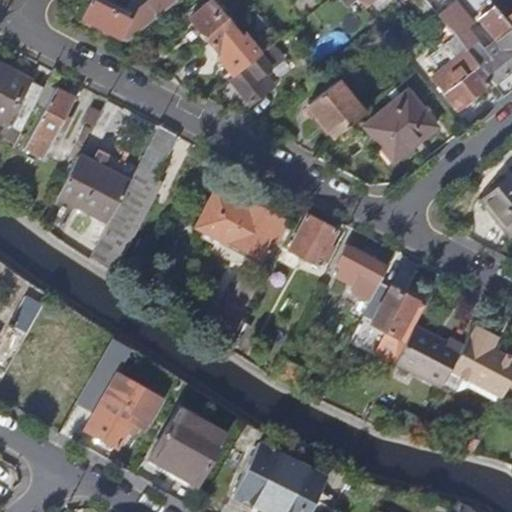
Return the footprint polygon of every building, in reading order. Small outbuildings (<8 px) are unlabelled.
[(127,41),(176,0),(150,0),(136,12),(110,0),(92,0),(83,19),(127,41)] [(242,37),(212,0),(191,17),(221,54),(242,37)] [(503,96),(511,88),(511,26),(490,0),(461,0),(460,1),(480,26),(486,21),(511,54),(501,63),(487,45),(472,57),(477,64),(503,96)] [(243,27),(252,39),(253,39),(267,27),(257,16),(243,27)] [(251,61),(261,54),(263,52),(253,39),(252,39),(241,48),(251,61)] [(477,64),(472,57),(466,50),(444,68),(455,83),(443,92),(457,108),(487,83),(475,66),(477,64)] [(251,61),(230,79),(251,104),(269,89),(265,85),(271,80),(265,72),(271,66),(261,54),(251,61)] [(36,102),(43,88),(0,65),(0,99),(29,115),(36,102)] [(336,137),(365,112),(338,80),(309,104),(336,137)] [(45,84),(43,88),(36,102),(45,107),(24,148),(44,158),(74,99),(45,84)] [(436,125),(407,90),(365,125),(379,143),(375,146),(389,163),(436,125)] [(175,135),(158,126),(149,143),(166,152),(175,135)] [(149,143),(135,170),(153,179),(166,152),(149,143)] [(78,154),(57,195),(108,221),(135,170),(99,151),(93,162),(78,154)] [(99,238),(94,247),(119,261),(160,183),(153,179),(135,170),(108,221),(106,224),(99,238)] [(510,238),(511,236),(511,173),(479,200),(510,238)] [(272,263),(290,229),(279,223),(281,219),(248,202),(246,205),(215,189),(195,227),(227,244),(228,242),(261,259),(262,257),(272,263)] [(318,265),(336,230),(307,216),(289,250),(318,265)] [(99,238),(106,224),(97,220),(90,233),(99,238)] [(371,300),(379,283),(387,267),(346,247),(337,266),(341,268),(337,277),(355,286),(352,291),(371,300)] [(228,345),(260,288),(238,276),(215,319),(219,321),(212,335),(228,345)] [(371,300),(371,301),(381,306),(390,288),(379,283),(371,300)] [(390,288),(381,306),(373,324),(400,338),(418,300),(391,287),(390,288)] [(26,334),(44,302),(29,294),(12,326),(26,334)] [(414,328),(396,363),(442,387),(443,384),(462,347),(445,338),(443,343),(414,328)] [(468,336),(462,347),(443,384),(457,392),(468,387),(472,381),(502,397),(511,377),(511,359),(490,347),(493,341),(473,331),(470,337),(468,336)] [(130,349),(113,340),(76,405),(93,415),(130,349)] [(132,435),(149,404),(116,386),(89,433),(112,446),(122,430),(132,435)] [(196,486),(225,434),(177,408),(148,459),(196,486)] [(272,511),(309,511),(327,476),(259,444),(235,495),(272,511)]
